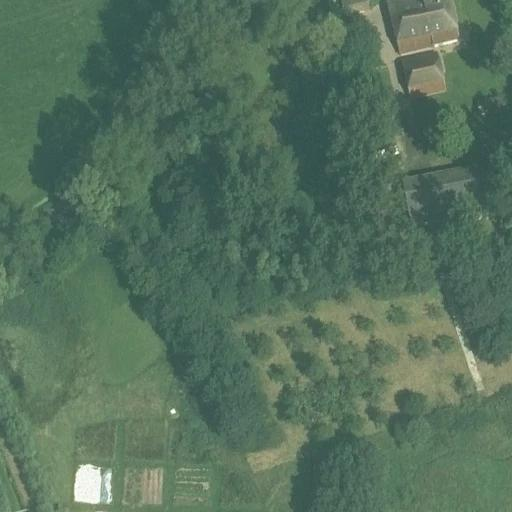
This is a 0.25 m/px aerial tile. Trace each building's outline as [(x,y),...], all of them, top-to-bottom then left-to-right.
[(340,0),(344,17),(370,12),(367,0),(340,0)] [(386,0),(400,56),(457,42),(447,0),(386,0)] [(401,61),(411,100),(445,93),(437,54),(401,61)] [(476,102),(478,115),(507,110),(505,97),(476,102)] [(411,233),(486,218),(476,169),(401,184),(411,233)]
